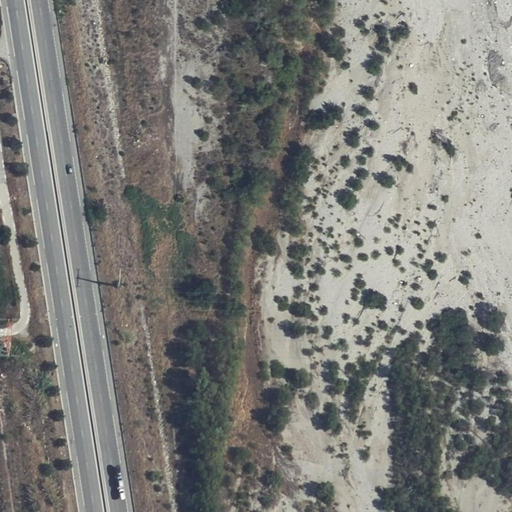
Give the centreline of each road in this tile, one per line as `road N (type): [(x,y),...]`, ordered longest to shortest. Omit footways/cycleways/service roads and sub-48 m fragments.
road 1 (trunk): [(14,0),(95,511)]
road 2 (trunk): [(118,511),(39,0)]
